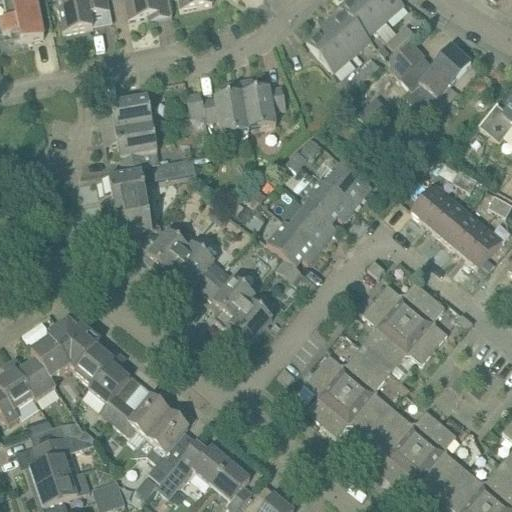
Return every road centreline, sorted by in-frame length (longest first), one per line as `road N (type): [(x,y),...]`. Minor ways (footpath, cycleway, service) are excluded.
road 1 (residential): [(511,346),(383,242),(239,406)]
road 2 (residential): [(0,89),(175,53),(195,66),(233,55),(305,0)]
road 3 (unclassified): [(239,406),(112,302),(53,261),(0,239)]
road 4 (unclassified): [(363,511),(239,406)]
